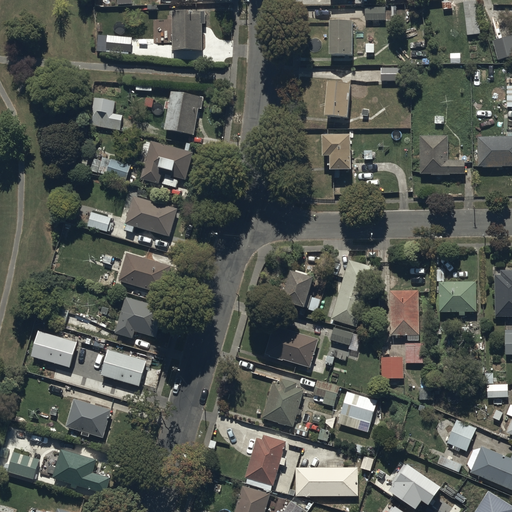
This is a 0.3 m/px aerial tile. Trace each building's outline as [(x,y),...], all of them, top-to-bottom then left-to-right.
[(476,1),(464,3),(467,36),(480,35),(476,1)] [(146,7),(126,7),(126,15),(146,15),(146,7)] [(365,7),(365,20),(386,21),(386,7),(365,7)] [(203,50),(203,23),(206,23),(206,11),(174,10),(174,22),(170,22),(170,29),(173,29),(173,50),(203,50)] [(355,24),(332,23),(330,58),(353,58),(355,24)] [(511,35),(493,40),(498,59),(511,56),(511,35)] [(375,45),(367,45),(367,54),(375,54),(375,45)] [(399,68),(381,68),(380,81),(399,81),(399,68)] [(353,81),(330,80),(328,116),(351,118),(353,81)] [(205,97),(172,91),(170,102),(167,101),(165,108),(168,109),(164,130),(195,135),(200,109),(202,110),(205,97)] [(90,124),(120,130),(123,115),(114,113),(116,101),(94,97),(90,124)] [(353,134),(324,134),(324,156),(332,156),(332,170),(353,170),(353,134)] [(449,135),(421,135),(421,174),(432,174),(432,175),(451,175),(451,174),(466,174),(466,160),(449,160),(449,135)] [(511,135),(479,137),(480,168),(511,166),(511,135)] [(195,153),(153,140),(141,179),(160,184),(163,173),(187,180),(195,153)] [(132,165),(112,159),(103,157),(99,172),(105,175),(127,182),(132,165)] [(99,161),(89,158),(85,172),(95,175),(99,161)] [(180,208),(134,195),(124,230),(133,233),(135,226),(171,237),(180,208)] [(92,211),(88,227),(109,232),(113,216),(92,211)] [(173,266),(127,252),(118,280),(164,294),(173,266)] [(376,267),(349,259),(330,319),(357,328),(376,267)] [(316,277),(292,270),(284,301),(307,307),(316,277)] [(501,275),(496,275),(496,317),(511,316),(511,270),(501,270),(501,275)] [(477,282),(440,282),(440,312),(460,312),(460,316),(466,316),(466,312),(477,312),(477,282)] [(390,335),(409,335),(408,341),(419,341),(419,335),(420,335),(420,290),(391,290),(390,335)] [(166,306),(126,296),(116,334),(134,339),(136,332),(158,338),(166,306)] [(66,325),(69,312),(54,307),(50,321),(66,325)] [(275,324),(266,354),(310,368),(320,339),(275,324)] [(355,333),(335,327),(331,340),(351,346),(355,333)] [(77,342),(38,330),(30,356),(69,367),(77,342)] [(426,342),(406,342),(406,363),(434,362),(434,356),(427,356),(426,342)] [(147,361),(108,350),(101,375),(140,387),(147,361)] [(404,356),(382,357),(382,378),(405,378),(404,356)] [(347,374),(348,374),(349,374),(350,374),(351,373),(352,373),(352,372),(353,372),(353,371),(354,370),(354,369),(354,368),(354,367),(354,366),(353,366),(353,365),(353,364),(352,364),(352,363),(351,363),(350,362),(349,362),(348,362),(347,362),(346,362),(345,362),(345,363),(344,363),(343,364),(343,365),(342,365),(342,366),(342,367),(342,368),(341,368),(342,369),(342,370),(342,371),(343,372),(343,373),(344,373),(345,374),(346,374),(347,374)] [(509,384),(494,384),(494,373),(486,373),(487,385),(488,385),(488,398),(509,398),(509,384)] [(280,381),(274,379),(262,418),(295,428),(298,415),(301,416),(303,409),(300,409),(305,390),(297,388),(299,383),(281,378),(280,381)] [(341,386),(318,380),(313,395),(325,399),(323,404),(335,408),(341,386)] [(435,388),(421,388),(421,401),(435,401),(435,388)] [(378,401),(348,392),(338,423),(368,432),(378,401)] [(113,409),(75,399),(66,426),(83,431),(82,435),(90,438),(91,435),(105,438),(113,409)] [(468,452),(477,429),(457,421),(448,443),(454,445),(452,449),(460,453),(462,449),(468,452)] [(310,427),(298,423),(295,433),(307,437),(310,427)] [(245,477),(248,478),(247,483),(272,491),(281,465),(286,467),(289,459),(283,457),(288,442),(265,435),(264,440),(258,438),(245,477)] [(511,455),(511,458),(483,446),(472,472),(511,489),(511,455)] [(97,460),(62,449),(53,478),(73,484),(72,487),(77,489),(79,485),(107,493),(112,478),(110,477),(111,474),(99,471),(98,473),(93,472),(97,460)] [(13,452),(7,472),(35,480),(41,459),(13,452)] [(327,467),(296,467),(296,496),(360,496),(360,467),(345,467),(345,462),(327,462),(327,467)] [(441,487),(407,464),(389,490),(416,508),(421,500),(428,505),(441,487)] [(265,511),(272,493),(244,485),(235,511),(265,511)] [(511,511),(511,505),(490,491),(475,511),(511,511)] [(292,501),(283,511),(301,511),(303,509),(292,501)] [(462,511),(467,504),(459,501),(455,509),(453,507),(450,511),(462,511)]
